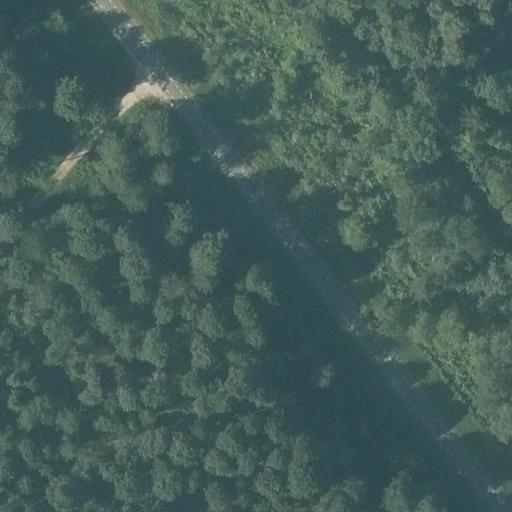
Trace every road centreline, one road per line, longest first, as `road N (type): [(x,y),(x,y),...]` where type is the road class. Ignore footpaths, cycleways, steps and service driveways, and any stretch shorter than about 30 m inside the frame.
road 1 (tertiary): [(496,511),(100,0)]
road 2 (track): [(0,244),(87,142),(161,77)]
